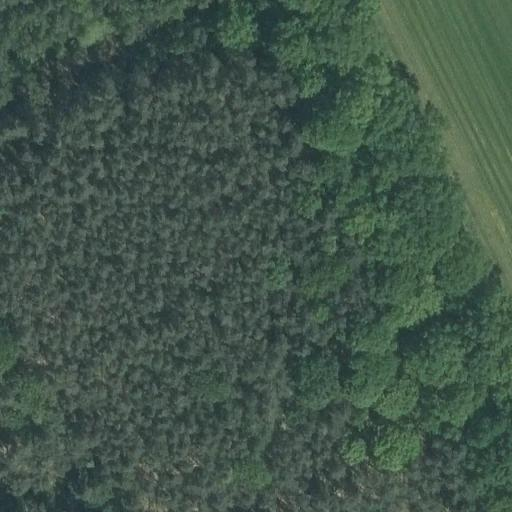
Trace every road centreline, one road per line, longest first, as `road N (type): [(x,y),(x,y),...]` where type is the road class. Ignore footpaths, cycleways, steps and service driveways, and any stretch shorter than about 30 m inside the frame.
road 1 (track): [(511,382),(320,0)]
road 2 (track): [(192,0),(0,92)]
